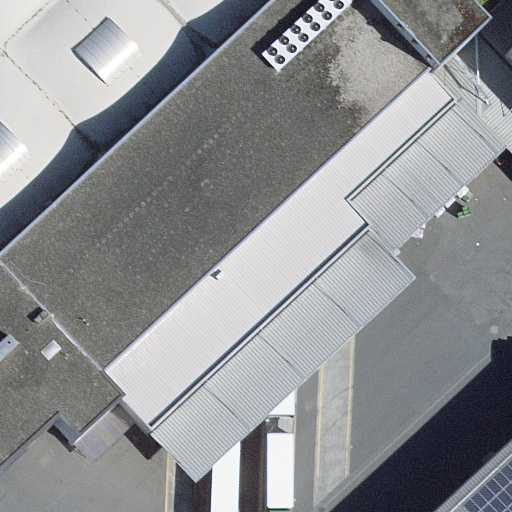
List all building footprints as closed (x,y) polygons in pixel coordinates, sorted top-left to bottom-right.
[(0,0),(0,249),(271,0),(0,0)] [(271,0),(0,249),(0,469),(52,421),(74,443),(117,404),(95,381),(423,77),(504,0),(271,0)] [(511,0),(504,0),(423,77),(452,108),(498,156),(503,151),(511,160),(511,76),(498,61),(511,47),(511,0)] [(511,47),(498,61),(511,76),(511,47)] [(452,108),(423,77),(95,381),(117,404),(147,434),(366,231),(343,207),(452,108)] [(498,156),(452,108),(343,207),(366,231),(147,434),(195,487),(413,282),(389,256),(498,156)] [(511,511),(511,440),(434,511),(511,511)]
